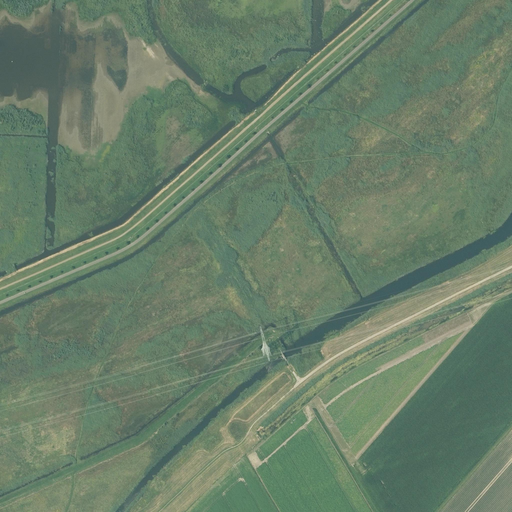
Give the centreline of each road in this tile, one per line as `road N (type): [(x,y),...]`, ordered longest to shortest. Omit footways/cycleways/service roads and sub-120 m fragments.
road 1 (unknown): [(0,289),(123,235),(391,0)]
road 2 (track): [(299,383),(339,354),(511,267)]
